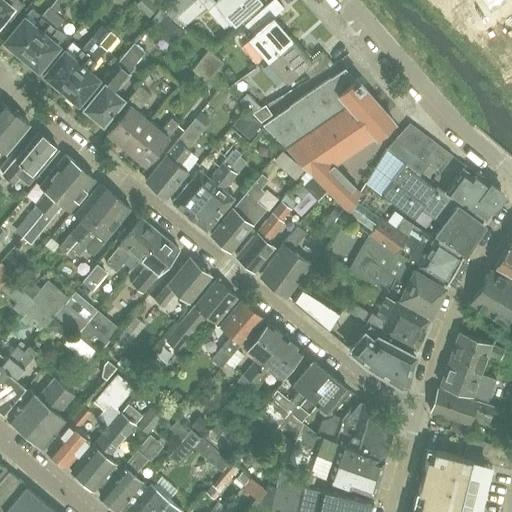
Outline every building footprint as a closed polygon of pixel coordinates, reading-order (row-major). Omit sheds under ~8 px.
[(16,0),(0,0),(0,21),(4,17),(9,21),(23,5),(16,0)] [(150,0),(149,0),(138,0),(135,4),(150,16),(158,7),(150,0)] [(173,0),(162,10),(166,14),(174,20),(193,3),(196,0),(173,0)] [(174,20),(181,26),(210,1),(209,0),(196,0),(193,3),(174,20)] [(214,0),(215,0),(233,21),(259,0),(214,0)] [(267,59),(293,37),(274,16),(284,7),(278,0),(271,0),(255,14),(246,22),(254,32),(248,37),(267,59)] [(484,0),(492,11),(508,0),(484,0)] [(20,56),(56,14),(48,8),(40,17),(31,9),(4,42),(5,43),(3,45),(11,52),(13,50),(20,56)] [(35,69),(37,70),(57,47),(48,39),(64,21),(56,14),(20,56),(28,62),(26,64),(34,71),(35,69)] [(181,26),(174,20),(166,14),(152,31),(171,46),(185,29),(181,26)] [(109,32),(98,45),(60,90),(66,94),(64,97),(73,105),(75,103),(77,104),(97,80),(88,73),(117,38),(109,32)] [(311,77),(334,62),(322,49),(312,59),(293,37),(267,59),(287,82),(303,67),(311,77)] [(60,90),(98,45),(90,38),(80,50),(71,42),(43,75),(45,77),(43,79),(51,86),(53,84),(60,90)] [(131,71),(129,70),(145,51),(134,41),(117,62),(119,63),(102,82),(104,84),(85,107),(89,110),(87,112),(98,121),(99,119),(103,122),(123,98),(115,91),(131,71)] [(207,81),(224,61),(208,48),(191,68),(207,81)] [(377,137),(395,121),(357,77),(355,79),(345,68),(331,78),(330,77),(292,104),(292,105),(265,124),(271,132),(339,200),(349,210),(360,191),(333,164),(375,135),(377,137)] [(126,147),(150,119),(138,110),(151,94),(140,84),(126,101),(130,104),(107,131),(126,147)] [(241,102),(252,113),(264,106),(250,92),(241,102)] [(0,128),(15,111),(0,98),(0,128)] [(265,105),(264,106),(252,113),(261,122),(271,114),(265,105)] [(250,138),(250,139),(257,130),(262,124),(253,116),(246,110),(233,125),(245,135),(250,138)] [(0,146),(6,152),(30,123),(15,111),(0,128),(0,146)] [(150,119),(126,147),(146,163),(169,136),(168,135),(179,123),(172,116),(161,129),(150,119)] [(188,171),(180,164),(190,151),(186,148),(205,126),(195,118),(176,140),(177,141),(146,179),(167,196),(188,171)] [(410,122),(395,139),(407,147),(420,130),(410,122)] [(58,147),(39,130),(3,173),(14,182),(20,175),(28,182),(58,147)] [(420,130),(407,147),(417,154),(430,137),(420,130)] [(425,160),(438,143),(430,137),(417,154),(425,160)] [(417,154),(407,147),(395,139),(387,148),(420,173),(428,163),(425,160),(417,154)] [(438,143),(425,160),(428,163),(432,166),(445,149),(438,143)] [(293,156),(285,148),(277,157),(285,164),(293,156)] [(445,149),(432,166),(440,171),(453,154),(445,149)] [(190,215),(240,156),(233,150),(210,177),(199,169),(172,201),(190,215)] [(23,234),(80,165),(65,153),(40,183),(47,189),(15,228),(23,234)] [(231,179),(237,173),(246,161),(240,156),(190,215),(207,230),(242,188),(231,179)] [(293,156),(285,164),(297,176),(305,168),(293,156)] [(30,241),(51,216),(62,202),(70,208),(95,178),(80,165),(23,234),(30,241)] [(416,220),(422,211),(442,224),(469,244),(483,222),(460,205),(462,204),(447,193),(446,195),(439,189),(437,192),(405,168),(384,196),(416,220)] [(464,201),(486,217),(502,196),(501,190),(477,172),(473,176),(463,168),(446,192),(447,193),(462,204),(464,201)] [(231,250),(253,224),(266,207),(257,200),(265,191),(261,187),(268,178),(261,172),(249,188),(211,233),(231,250)] [(67,252),(72,246),(115,194),(100,181),(74,212),(82,218),(70,233),(69,231),(58,245),(67,252)] [(79,253),(85,245),(93,252),(131,207),(115,194),(72,246),(79,253)] [(350,211),(349,210),(339,200),(319,228),(332,238),(350,211)] [(268,239),(284,220),(293,210),(282,201),(257,231),(257,230),(237,254),(255,269),(275,245),(268,239)] [(380,217),(369,232),(409,260),(410,258),(446,282),(464,252),(403,213),(394,226),(380,217)] [(131,268),(139,258),(161,232),(142,217),(106,261),(117,270),(123,261),(131,268)] [(0,242),(9,231),(2,225),(0,227),(0,242)] [(283,242),(260,274),(286,294),(286,295),(287,296),(311,262),(293,249),(307,231),(298,225),(284,242),(283,242)] [(161,232),(139,258),(147,265),(132,282),(143,291),(179,247),(161,232)] [(401,296),(431,313),(444,286),(407,263),(409,260),(369,232),(357,256),(349,268),(374,283),(389,290),(390,289),(401,296)] [(511,247),(508,244),(494,264),(511,275),(511,247)] [(211,274),(190,256),(155,298),(164,305),(176,290),(190,300),(211,274)] [(82,279),(91,286),(92,287),(105,271),(95,263),(82,279)] [(472,302),(506,322),(511,311),(511,280),(491,268),(472,302)] [(0,288),(8,278),(0,271),(0,288)] [(65,300),(70,293),(49,276),(39,288),(32,298),(35,300),(53,315),(65,300)] [(32,298),(20,288),(8,278),(0,288),(0,290),(15,303),(11,307),(22,316),(25,312),(35,300),(32,298)] [(237,295),(216,278),(195,303),(167,338),(179,348),(207,314),(216,321),(237,295)] [(32,298),(39,288),(28,279),(20,288),(32,298)] [(305,283),(293,301),(327,329),(342,306),(305,283)] [(222,365),(232,354),(263,316),(242,299),(220,325),(229,332),(210,355),(222,365)] [(54,315),(53,315),(35,300),(25,312),(44,328),(54,315)] [(366,321),(370,323),(382,331),(418,350),(418,348),(428,319),(429,319),(429,317),(396,300),(385,320),(372,311),(366,321)] [(61,304),(54,314),(76,332),(85,321),(64,304),(63,303),(61,304)] [(144,324),(132,314),(112,339),(124,349),(144,324)] [(89,319),(77,334),(96,350),(100,353),(113,338),(89,319)] [(250,379),(285,335),(268,321),(246,348),(257,357),(237,382),(244,386),(250,379)] [(380,334),(382,331),(370,323),(349,348),(367,362),(399,383),(408,379),(415,353),(380,334)] [(481,372),(481,371),(488,352),(501,358),(505,348),(492,343),(459,331),(448,360),(481,372)] [(77,334),(73,332),(63,344),(86,363),(96,350),(77,334)] [(285,335),(250,379),(256,384),(269,367),(280,376),(302,349),(285,335)] [(0,379),(25,351),(17,345),(9,355),(6,358),(0,353),(0,379)] [(25,351),(0,379),(0,408),(3,411),(26,385),(16,376),(24,367),(32,357),(36,352),(29,346),(25,351)] [(117,362),(129,374),(136,366),(124,354),(117,362)] [(317,378),(325,368),(309,354),(289,378),(301,388),(292,398),(297,402),(307,393),(309,395),(321,381),(317,378)] [(104,364),(102,375),(106,378),(117,366),(108,359),(106,361),(104,364)] [(496,376),(481,371),(481,372),(448,360),(440,382),(488,399),(496,376)] [(297,402),(308,411),(309,412),(318,402),(329,411),(349,388),(325,368),(317,378),(321,381),(309,395),(307,393),(297,402)] [(159,394),(169,382),(157,371),(151,378),(147,383),(159,394)] [(134,387),(118,373),(94,401),(104,409),(110,402),(116,408),(134,387)] [(26,430),(65,384),(55,376),(38,395),(30,388),(7,415),(26,430)] [(250,379),(244,386),(249,391),(256,384),(250,379)] [(58,412),(74,393),(65,384),(26,430),(44,446),(67,419),(58,412)] [(289,411),(297,402),(292,398),(279,387),(271,396),(289,411)] [(439,387),(431,410),(470,423),(473,414),(490,420),(494,406),(477,400),(439,387)] [(179,404),(185,397),(174,389),(168,396),(163,403),(171,409),(176,402),(179,404)] [(256,416),(274,430),(289,411),(271,396),(256,416)] [(389,422),(364,401),(363,401),(360,400),(344,420),(335,413),(335,412),(334,412),(332,415),(322,419),(318,430),(351,443),(351,444),(385,457),(392,432),(389,422)] [(153,428),(169,410),(160,402),(144,420),(153,428)] [(289,411),(301,420),(308,411),(297,402),(289,411)] [(76,428),(91,411),(84,405),(47,448),(67,465),(89,439),(76,428)] [(109,455),(136,423),(121,410),(71,469),(94,488),(116,462),(109,455)] [(190,425),(198,431),(207,420),(199,414),(190,425)] [(259,449),(274,430),(256,416),(243,432),(236,441),(259,449)] [(216,436),(210,432),(206,437),(215,444),(231,424),(228,421),(216,436)] [(236,441),(243,432),(232,423),(227,430),(219,440),(223,444),(230,449),(236,441)] [(202,437),(190,427),(167,455),(179,465),(202,437)] [(291,463),(310,469),(320,443),(303,427),(297,445),(291,463)] [(474,458),(488,461),(511,467),(511,449),(465,434),(458,454),(474,458)] [(137,448),(148,457),(157,447),(146,437),(140,444),(137,448)] [(310,469),(375,493),(382,466),(320,444),(310,469)] [(474,458),(458,454),(430,447),(413,511),(474,511),(488,461),(474,458)] [(135,473),(148,457),(137,448),(100,493),(118,508),(142,480),(135,473)] [(239,468),(231,461),(205,493),(212,499),(239,468)] [(2,511),(3,511),(4,511),(60,511),(9,469),(0,480),(0,511),(2,511)] [(250,477),(242,470),(234,480),(242,487),(250,477)] [(125,511),(154,511),(167,497),(175,487),(158,473),(125,511)] [(336,492),(325,489),(305,485),(303,493),(268,484),(249,511),(253,511),(370,511),(373,500),(336,491),(336,492)] [(182,511),(184,511),(167,497),(154,511),(182,511)]
